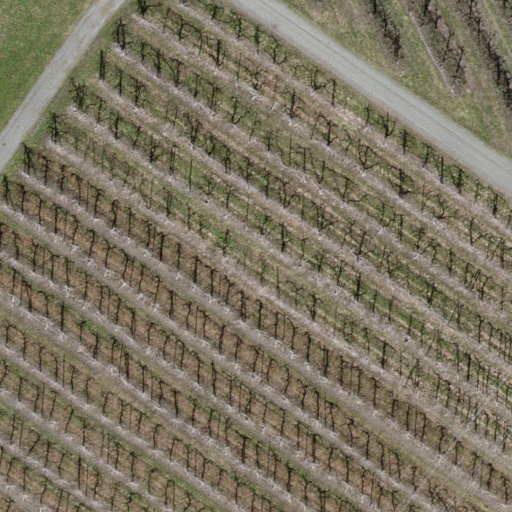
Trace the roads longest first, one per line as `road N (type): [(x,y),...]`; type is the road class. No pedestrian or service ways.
road 1 (track): [(243,0),(511,186)]
road 2 (track): [(0,152),(105,0)]
